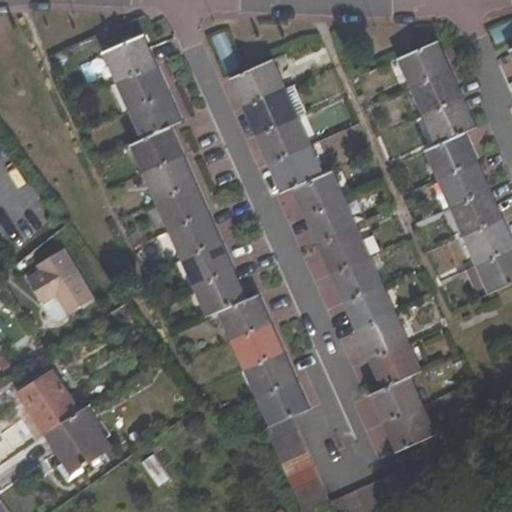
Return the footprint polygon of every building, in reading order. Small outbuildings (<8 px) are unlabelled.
[(225,32),(211,37),(217,54),(231,49),(225,32)] [(141,38),(153,65),(157,64),(150,49),(145,36),(141,38)] [(121,80),(153,65),(141,38),(109,53),(121,80)] [(448,71),(451,69),(443,51),(439,41),(435,43),(448,71)] [(415,86),(448,71),(435,43),(403,57),(415,86)] [(249,106),(283,90),(270,62),(236,76),(249,106)] [(157,64),(153,65),(166,94),(170,93),(157,64)] [(134,109),(166,94),(153,65),(121,80),(134,109)] [(460,99),(464,98),(451,69),(448,71),(460,99)] [(428,114),(460,99),(448,71),(415,86),(428,114)] [(249,106),(236,76),(232,79),(245,108),(249,106)] [(262,134),(296,119),(283,90),(249,106),(262,134)] [(166,94),(179,123),(183,122),(170,93),(166,94)] [(166,94),(134,109),(147,138),(168,128),(171,127),(179,123),(166,94)] [(460,99),(473,129),(477,127),(464,98),(460,99)] [(460,99),(428,114),(441,143),(462,134),(467,132),(473,129),(460,99)] [(262,134),(249,106),(245,108),(257,137),(262,134)] [(275,162),(309,147),(296,119),(262,134),(275,162)] [(171,127),(168,128),(181,158),(184,156),(171,127)] [(148,173),(181,158),(168,128),(147,138),(135,143),(148,173)] [(479,160),(467,132),(462,134),(475,162),(479,160)] [(257,137),(270,164),(275,162),(262,134),(257,137)] [(442,177),(475,162),(462,134),(441,143),(430,148),(442,177)] [(309,147),(275,162),(288,191),(293,189),(298,187),(322,176),(309,147)] [(184,156),(181,158),(194,187),(198,186),(184,156)] [(162,202),(194,187),(181,158),(148,173),(162,202)] [(475,162),(488,190),(492,188),(479,160),(475,162)] [(270,164),(283,193),(288,191),(275,162),(270,164)] [(455,204),(488,190),(475,162),(442,177),(455,204)] [(312,219),(344,204),(329,173),(322,176),(298,187),(312,219)] [(198,186),(194,187),(207,216),(210,214),(198,186)] [(174,231),(207,216),(194,187),(162,202),(174,231)] [(312,219),(298,187),(293,189),(307,220),(312,219)] [(501,219),(505,218),(492,188),(488,190),(501,219)] [(468,234),(501,219),(488,190),(455,204),(468,234)] [(325,247),(357,233),(344,204),(312,219),(325,247)] [(210,214),(207,216),(220,244),(223,242),(210,214)] [(187,259),(220,244),(207,216),(174,231),(187,259)] [(511,233),(505,218),(501,219),(511,244),(511,233)] [(325,247),(312,219),(307,220),(320,249),(325,247)] [(481,263),(511,249),(511,244),(501,219),(468,234),(481,263)] [(337,276),(369,261),(357,233),(325,247),(337,276)] [(223,242),(220,244),(233,273),(236,272),(223,242)] [(200,287),(233,273),(220,244),(187,259),(200,287)] [(337,276),(325,247),(320,249),(333,278),(337,276)] [(511,249),(481,263),(494,293),(511,284),(511,249)] [(68,316),(95,299),(65,250),(39,266),(41,271),(29,278),(46,306),(58,298),(68,316)] [(349,303),(382,289),(369,261),(337,276),(349,303)] [(233,273),(246,301),(249,300),(236,272),(233,273)] [(233,273),(200,287),(213,316),(223,311),(246,301),(233,273)] [(349,303),(337,276),(333,278),(345,305),(349,303)] [(362,331),(395,317),(382,289),(349,303),(362,331)] [(260,295),(256,297),(269,326),(273,324),(260,295)] [(236,340),(269,326),(256,297),(249,300),(246,301),(223,311),(236,340)] [(362,331),(349,303),(345,305),(358,333),(362,331)] [(375,360),(407,345),(395,317),(362,331),(375,360)] [(273,324),(269,326),(281,354),(285,352),(273,324)] [(248,368),(281,354),(269,326),(236,340),(248,368)] [(375,360),(362,331),(358,333),(371,361),(375,360)] [(407,345),(375,360),(388,388),(408,379),(420,373),(407,345)] [(285,352),(281,354),(295,383),(298,382),(285,352)] [(262,398),(295,383),(281,354),(248,368),(262,398)] [(371,361),(383,390),(388,388),(375,360),(371,361)] [(54,369),(19,393),(47,435),(82,411),(54,369)] [(389,422),(421,408),(408,379),(388,388),(383,390),(376,393),(389,422)] [(295,383),(307,411),(311,409),(298,382),(295,383)] [(295,383),(262,398),(274,426),(292,418),(307,411),(295,383)] [(389,422),(376,393),(371,395),(384,424),(389,422)] [(87,408),(82,411),(47,435),(65,462),(58,467),(70,484),(87,472),(84,469),(113,448),(87,408)] [(421,408),(389,422),(403,451),(434,437),(421,408)] [(312,511),(331,503),(292,418),(274,426),(267,429),(304,511),(312,511)] [(384,424),(397,454),(403,451),(389,422),(384,424)] [(380,511),(417,496),(405,471),(332,503),(336,511),(380,511)]
